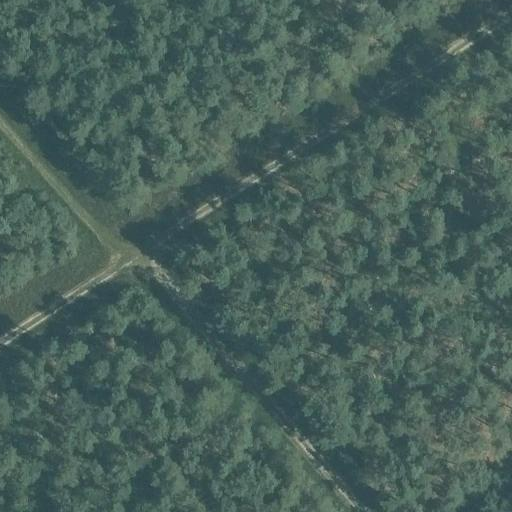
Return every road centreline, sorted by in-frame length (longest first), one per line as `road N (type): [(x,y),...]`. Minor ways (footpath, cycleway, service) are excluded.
road 1 (track): [(0,316),(511,0)]
road 2 (track): [(0,103),(365,511)]
